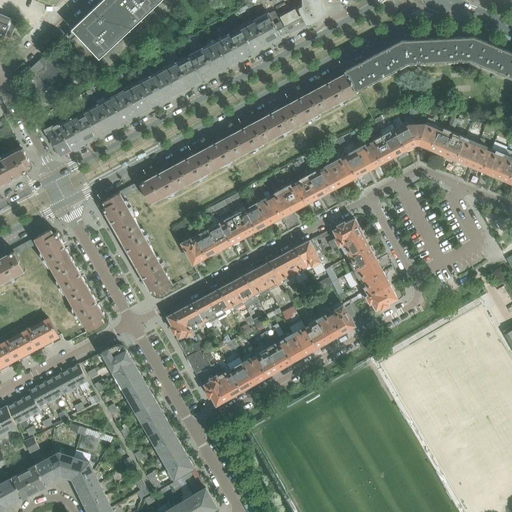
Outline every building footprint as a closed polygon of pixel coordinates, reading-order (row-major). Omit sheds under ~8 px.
[(0,0),(0,37),(3,39),(5,34),(10,36),(10,37),(17,21),(0,14),(0,0)] [(100,58),(161,0),(102,0),(72,29),(100,58)] [(322,14),(321,0),(302,0),(303,5),(297,2),(287,7),(284,3),(275,8),(280,17),(282,19),(289,32),(289,33),(321,16),(322,14)] [(289,32),(282,19),(279,20),(274,11),(269,14),(281,36),(289,32)] [(280,37),(281,36),(269,14),(242,29),(254,50),(256,50),(259,49),(260,47),(274,40),(276,40),(279,39),(280,37)] [(254,50),(242,29),(216,43),(228,65),(228,64),(230,65),(233,63),(234,61),(238,59),(248,54),(250,54),(252,53),(253,51),(254,50)] [(478,53),(480,49),(478,48),(481,40),(474,37),(459,38),(460,60),(462,59),(462,61),(464,61),(464,59),(471,59),(476,61),(475,63),(477,64),(481,54),(478,53)] [(460,60),(459,38),(418,40),(419,61),(421,61),(421,63),(422,63),(423,61),(432,61),(432,62),(434,62),(434,60),(444,60),(444,62),(446,62),(447,60),(455,60),(456,62),(458,61),(458,60),(460,60)] [(410,63),(410,61),(414,61),(414,63),(416,63),(416,61),(419,61),(418,40),(402,41),(374,56),(385,76),(386,75),(386,74),(394,70),(395,71),(396,70),(396,68),(400,66),(401,68),(402,67),(402,65),(406,63),(407,65),(410,63)] [(506,76),(511,62),(511,52),(481,40),(478,48),(480,49),(478,53),(481,54),(477,64),(479,65),(480,63),(488,66),(487,68),(489,69),(490,67),(494,69),(493,71),(495,71),(495,70),(506,74),(505,76),(506,76)] [(228,65),(216,43),(203,49),(190,56),(202,79),(202,78),(204,79),(207,77),(208,75),(222,68),(224,68),(226,67),(227,65),(228,65)] [(54,54),(49,52),(43,58),(42,57),(27,72),(27,80),(33,80),(37,95),(53,99),(68,85),(66,78),(65,71),(70,70),(67,59),(65,58),(67,53),(56,49),(54,54)] [(202,79),(190,56),(164,71),(176,93),(176,92),(178,93),(181,91),(182,90),(186,87),(196,82),(198,82),(200,81),(201,79),(202,79)] [(374,80),(382,76),(383,77),(385,76),(374,56),(345,71),(347,73),(357,91),(358,91),(357,89),(366,84),(368,86),(369,85),(368,83),(372,81),(373,83),(375,82),(374,80)] [(176,93),(164,71),(137,85),(149,107),(150,106),(152,107),(154,105),(155,104),(169,96),(172,96),(174,95),(175,93),(176,93)] [(325,110),(357,92),(357,91),(347,73),(315,90),(325,110)] [(149,107),(137,85),(111,99),(123,121),(124,120),(126,121),(128,119),(129,118),(143,110),(145,110),(148,109),(149,107)] [(96,100),(93,96),(90,90),(86,92),(91,103),(96,100)] [(297,125),(325,110),(315,90),(286,105),(297,125)] [(123,121),(111,99),(85,112),(97,135),(98,134),(100,135),(102,133),(103,131),(108,129),(117,124),(119,124),(122,123),(123,121)] [(433,109),(435,104),(435,103),(427,100),(425,106),(433,109)] [(269,140),(297,125),(286,105),(258,121),(269,140)] [(417,118),(417,108),(409,109),(410,118),(417,118)] [(97,135),(85,112),(76,117),(74,113),(70,116),(72,120),(62,125),(54,109),(39,117),(43,124),(46,129),(56,148),(57,147),(60,152),(63,153),(71,148),(74,149),(76,147),(77,145),(91,138),(93,138),(96,137),(97,135)] [(384,122),(381,117),(374,120),(377,126),(384,122)] [(454,129),(458,120),(452,117),(448,126),(454,129)] [(6,118),(0,120),(0,138),(3,137),(0,130),(0,129),(9,125),(6,118)] [(430,149),(438,129),(441,123),(428,118),(426,124),(417,124),(408,124),(395,131),(406,150),(418,143),(430,149)] [(240,155),(269,140),(258,121),(230,136),(240,155)] [(13,132),(9,125),(0,129),(0,130),(3,137),(13,132)] [(456,159),(464,140),(459,138),(460,135),(443,128),(442,131),(438,129),(430,149),(456,159)] [(406,150),(395,131),(391,133),(390,131),(373,140),(375,142),(370,144),(381,163),(406,150)] [(212,170),(240,155),(230,136),(201,151),(212,170)] [(482,170),(490,151),(485,149),(486,146),(470,139),(469,142),(464,140),(456,159),(482,170)] [(381,163),(370,144),(366,147),(364,145),(357,148),(348,153),(350,155),(345,158),(356,177),(381,163)] [(31,165),(22,149),(0,160),(0,185),(24,172),(25,173),(26,172),(26,171),(28,171),(26,167),(31,165)] [(508,181),(511,170),(511,160),(511,158),(511,157),(496,150),(494,153),(490,151),(482,170),(508,181)] [(183,186),(212,170),(201,151),(173,166),(183,186)] [(356,177),(345,158),(341,160),(340,158),(324,166),(325,169),(320,171),(331,190),(356,177)] [(304,170),(299,161),(293,164),(298,173),(304,170)] [(151,203),(183,186),(173,166),(157,175),(144,182),(143,182),(142,182),(142,183),(140,184),(141,185),(141,186),(141,187),(142,186),(151,203)] [(331,190),(320,171),(316,173),(315,171),(299,180),(300,182),(296,185),(306,203),(331,190)] [(306,203),(296,185),(291,187),(290,185),(274,193),(275,196),(271,198),(281,217),(306,203)] [(138,226),(125,203),(121,196),(119,193),(104,201),(106,206),(103,208),(104,209),(104,210),(105,211),(119,236),(138,226)] [(231,203),(239,198),(237,193),(224,200),(226,205),(229,209),(233,206),(231,203)] [(281,217),(271,198),(266,200),(265,198),(249,207),(250,209),(246,211),(256,230),(281,217)] [(215,212),(226,205),(224,200),(212,207),(215,212)] [(202,219),(215,212),(212,207),(199,214),(202,219)] [(256,230),(246,211),(241,214),(240,211),(232,215),(229,210),(217,217),(220,222),(231,243),(256,230)] [(201,219),(199,215),(192,219),(194,223),(201,219)] [(369,246),(362,232),(355,219),(345,224),(344,222),(338,225),(339,227),(333,230),(337,237),(328,242),(332,250),(340,246),(339,245),(341,244),(345,252),(348,251),(350,255),(369,246)] [(231,243),(220,222),(215,225),(199,233),(200,236),(196,238),(207,257),(231,243)] [(154,253),(144,236),(138,226),(119,236),(136,264),(154,253)] [(73,261),(63,244),(58,236),(59,235),(58,234),(57,234),(56,232),(53,234),(50,229),(35,238),(47,260),(54,271),(73,261)] [(323,254),(324,254),(326,252),(321,243),(319,245),(315,237),(296,247),(306,266),(310,264),(311,266),(320,261),(321,262),(325,260),(324,259),(325,258),(323,254)] [(207,257),(196,238),(191,240),(190,238),(181,243),(193,264),(207,257)] [(382,271),(377,260),(369,246),(350,255),(353,260),(350,261),(359,278),(355,280),(357,285),(364,281),(382,271)] [(306,266),(296,247),(270,261),(280,280),(285,278),(285,280),(303,271),(302,268),(306,266)] [(25,270),(18,256),(15,251),(12,252),(10,253),(10,254),(0,259),(0,284),(26,271),(26,270),(25,270)] [(173,285),(160,263),(154,253),(136,264),(149,288),(150,290),(151,291),(154,290),(157,294),(173,285)] [(89,288),(79,272),(73,261),(54,271),(70,299),(89,288)] [(280,280),(270,261),(245,275),(255,294),(259,292),(260,294),(277,284),(276,282),(280,280)] [(337,280),(330,267),(329,268),(328,267),(325,269),(325,270),(329,277),(332,283),(337,280)] [(342,290),(339,285),(349,279),(349,278),(353,276),(352,275),(354,274),(352,271),(346,274),(347,274),(337,280),(332,283),(332,284),(338,295),(341,294),(340,291),(342,290)] [(397,298),(389,284),(382,271),(364,281),(366,285),(364,286),(364,287),(361,289),(363,292),(360,293),(363,298),(367,296),(370,302),(372,302),(376,309),(381,307),(382,308),(389,305),(388,303),(397,298)] [(250,296),(255,294),(245,275),(219,289),(230,307),(234,305),(235,307),(251,298),(250,296)] [(319,291),(332,284),(332,283),(329,277),(316,284),(319,291)] [(322,296),(330,291),(328,287),(319,292),(322,296)] [(102,312),(95,300),(89,288),(70,299),(80,317),(88,331),(104,322),(101,317),(104,316),(103,314),(104,313),(103,312),(102,312)] [(225,310),(230,307),(219,289),(194,302),(204,321),(209,319),(210,321),(226,311),(225,310)] [(204,321),(194,302),(168,316),(173,325),(171,326),(174,333),(176,332),(179,337),(186,333),(187,335),(193,331),(192,330),(201,325),(200,323),(204,321)] [(350,305),(345,308),(355,325),(371,316),(369,312),(361,316),(354,303),(350,305)] [(355,325),(345,308),(343,305),(335,309),(336,311),(331,314),(342,333),(355,325)] [(293,306),(282,313),(286,320),(293,316),(292,314),(297,312),(293,306)] [(267,315),(269,319),(281,312),(279,308),(267,315)] [(342,333),(331,314),(327,317),(326,315),(310,324),(311,326),(306,328),(317,347),(342,333)] [(254,322),(253,320),(251,316),(246,319),(249,325),(254,322)] [(261,323),(258,317),(253,320),(254,322),(256,326),(260,323),(261,323)] [(58,336),(54,327),(49,318),(26,330),(36,348),(58,336)] [(250,329),(247,324),(240,328),(243,333),(250,329)] [(317,347),(306,328),(302,331),(301,329),(285,338),(286,340),(281,343),(292,361),(317,347)] [(36,348),(26,330),(4,342),(14,360),(36,348)] [(292,361),(281,343),(277,345),(272,337),(271,338),(267,331),(260,335),(262,337),(265,343),(268,348),(260,353),(261,355),(256,357),(267,376),(292,361)] [(204,339),(200,333),(196,336),(201,345),(205,343),(203,339),(204,339)] [(238,347),(234,339),(230,341),(226,343),(231,351),(238,347)] [(228,373),(227,371),(226,372),(224,368),(221,369),(217,362),(211,366),(208,360),(202,349),(203,349),(199,342),(189,348),(185,340),(179,344),(193,369),(203,386),(205,385),(207,389),(206,390),(209,397),(211,396),(216,405),(242,390),(232,371),(228,373)] [(0,367),(14,360),(4,342),(0,344),(0,367)] [(111,363),(129,353),(126,349),(126,348),(124,346),(121,345),(118,344),(116,345),(113,346),(102,352),(107,361),(109,360),(111,363)] [(135,365),(129,353),(111,363),(115,371),(114,372),(116,376),(135,365)] [(267,376),(256,357),(252,359),(251,357),(235,367),(236,369),(232,371),(242,390),(267,376)] [(88,380),(79,364),(70,369),(79,385),(88,380)] [(142,377),(135,365),(116,376),(119,381),(121,380),(125,387),(142,377)] [(79,385),(70,369),(62,373),(72,392),(76,389),(75,387),(79,385)] [(72,392),(62,373),(54,377),(63,394),(66,393),(67,394),(72,392)] [(63,394),(54,377),(46,382),(56,400),(61,398),(60,396),(63,394)] [(149,389),(142,377),(125,387),(129,394),(127,395),(130,400),(149,389)] [(56,400),(46,382),(38,386),(47,403),(51,401),(52,403),(56,400)] [(47,403),(38,386),(29,390),(31,394),(40,409),(44,407),(43,405),(47,403)] [(156,400),(149,389),(130,400),(132,404),(134,403),(138,410),(156,400)] [(40,409),(31,394),(24,398),(33,415),(37,413),(38,414),(42,412),(40,409)] [(33,415),(24,398),(16,402),(26,420),(30,418),(29,417),(33,415)] [(162,411),(156,400),(138,410),(142,417),(140,418),(143,422),(162,411)] [(26,420),(16,402),(8,406),(16,424),(17,424),(17,423),(20,421),(21,423),(26,420)] [(13,426),(16,424),(8,406),(7,405),(6,406),(5,406),(4,407),(0,408),(0,433),(5,430),(13,426)] [(151,432),(168,422),(162,411),(143,422),(146,427),(148,426),(151,432)] [(175,434),(173,430),(168,422),(151,432),(156,440),(154,441),(156,445),(175,434)] [(182,446),(175,434),(156,445),(159,450),(161,449),(163,453),(164,456),(170,453),(182,446)] [(29,439),(25,441),(26,445),(31,443),(35,441),(34,437),(29,439)] [(35,441),(31,443),(34,450),(39,448),(35,441)] [(31,443),(26,445),(27,447),(30,452),(34,450),(31,443)] [(168,468),(188,457),(182,446),(170,453),(164,456),(167,461),(165,462),(168,468)] [(66,476),(73,459),(64,456),(65,453),(60,452),(50,457),(59,476),(62,475),(66,476)] [(59,476),(50,457),(45,460),(46,462),(37,466),(45,484),(59,476)] [(172,480),(194,467),(188,457),(168,468),(172,474),(174,473),(175,475),(171,477),(172,480)] [(94,471),(90,463),(82,459),(81,462),(73,459),(66,476),(72,478),(74,481),(94,471)] [(36,464),(33,466),(25,470),(16,475),(13,477),(14,479),(22,496),(23,497),(24,496),(25,497),(26,496),(35,491),(42,487),(44,486),(46,485),(45,484),(37,466),(36,464)] [(98,484),(95,478),(97,476),(94,471),(74,481),(79,493),(98,484)] [(0,487),(8,504),(22,496),(14,479),(4,485),(3,483),(0,484),(0,487)] [(146,487),(142,479),(136,483),(140,490),(146,487)] [(106,496),(104,490),(101,491),(98,484),(79,493),(86,506),(106,496)] [(150,493),(146,487),(140,490),(137,493),(140,499),(150,493)] [(208,511),(217,507),(207,490),(199,495),(197,492),(193,495),(203,511),(208,511)] [(203,511),(193,495),(188,498),(189,500),(183,504),(187,511),(203,511)] [(101,511),(110,508),(106,501),(109,500),(106,496),(86,506),(88,511),(101,511)]
